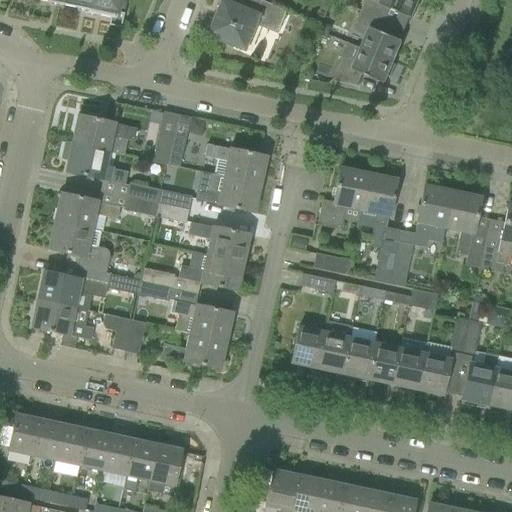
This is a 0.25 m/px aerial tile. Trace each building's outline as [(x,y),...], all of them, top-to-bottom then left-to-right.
[(60,0),(59,6),(85,12),(86,12),(88,0),(60,0)] [(88,0),(86,12),(85,12),(85,14),(86,14),(109,19),(114,20),(115,13),(118,0),(88,0)] [(257,0),(252,13),(224,1),(219,15),(217,14),(217,16),(218,16),(216,23),(214,22),(214,23),(215,24),(209,37),(246,52),(257,27),(277,35),(287,12),(257,0)] [(366,0),(361,12),(385,22),(389,11),(411,20),(419,0),(366,0)] [(380,33),(385,22),(361,12),(353,31),(366,40),(361,50),(393,64),(402,42),(380,33)] [(322,26),(319,33),(328,36),(331,28),(323,24),(322,26)] [(342,58),(332,82),(358,88),(362,76),(384,85),(387,78),(390,79),(396,66),(393,65),(393,64),(361,50),(348,45),(342,58)] [(306,67),(302,76),(311,81),(314,75),(312,70),(306,67)] [(78,117),(72,145),(106,153),(122,157),(126,142),(133,143),(136,131),(113,126),(113,125),(78,117)] [(151,163),(164,166),(171,135),(158,132),(151,163)] [(171,135),(164,166),(165,166),(178,169),(185,138),(171,135)] [(102,169),(105,153),(64,144),(61,160),(68,162),(66,172),(65,172),(64,173),(124,186),(127,174),(102,169)] [(224,179),(259,187),(259,186),(258,186),(263,160),(265,160),(265,159),(206,146),(204,158),(215,160),(212,176),(224,179)] [(321,202),(316,227),(339,232),(341,222),(344,209),(360,212),(367,175),(366,177),(340,171),(340,170),(339,169),(332,204),(321,202)] [(368,175),(367,175),(360,212),(375,215),(373,228),(370,239),(372,239),(370,249),(380,251),(377,268),(374,282),(388,285),(399,233),(385,230),(391,201),(395,181),(394,181),(394,183),(367,177),(368,175)] [(224,179),(212,176),(208,176),(205,191),(196,189),(193,202),(233,211),(253,215),(253,214),(252,213),(257,187),(224,179)] [(156,205),(159,192),(128,185),(125,199),(156,205)] [(399,233),(388,285),(403,288),(406,274),(411,247),(423,250),(425,242),(441,245),(444,229),(451,193),(450,194),(424,189),(424,187),(423,187),(419,207),(413,236),(399,233)] [(156,205),(187,212),(190,199),(159,192),(156,205)] [(451,193),(444,229),(459,232),(454,256),(465,259),(463,267),(478,270),(486,232),(473,229),(479,199),(478,198),(478,200),(452,195),(452,193),(451,193)] [(53,223),(55,224),(89,231),(92,216),(116,221),(119,208),(59,195),(59,196),(61,196),(55,222),(54,222),(53,223)] [(122,212),(153,219),(156,205),(125,199),(122,212)] [(156,205),(153,219),(184,226),(187,212),(156,205)] [(501,235),(486,232),(478,270),(501,275),(503,266),(507,267),(509,258),(511,258),(511,207),(508,207),(508,205),(507,205),(501,235)] [(47,250),(47,251),(67,255),(78,258),(75,269),(104,276),(104,275),(107,264),(108,259),(108,258),(107,255),(106,252),(104,251),(102,250),(96,249),(95,249),(98,233),(89,231),(55,224),(49,250),(47,250)] [(211,241),(207,258),(240,265),(242,265),(242,264),(241,264),(246,238),(248,238),(248,237),(189,224),(186,235),(211,241)] [(292,237),(289,247),(303,251),(306,240),(292,237)] [(180,267),(177,280),(216,289),(236,293),(236,292),(235,291),(240,265),(207,258),(190,254),(187,269),(183,268),(180,267)] [(346,277),(349,262),(314,255),(311,270),(346,277)] [(109,276),(104,275),(104,276),(75,269),(73,279),(62,277),(42,273),(42,274),(44,274),(38,301),(37,300),(36,301),(38,302),(72,309),(76,293),(99,298),(102,289),(106,290),(136,297),(139,283),(109,276)] [(139,283),(170,291),(173,277),(143,270),(139,283)] [(298,287),(318,291),(331,294),(334,283),(301,275),(298,287)] [(419,276),(417,285),(430,288),(432,278),(419,276)] [(170,291),(139,283),(136,297),(168,304),(170,291)] [(359,288),(343,285),(341,293),(357,297),(359,288)] [(359,288),(357,297),(373,300),(375,292),(359,288)] [(409,299),(407,308),(432,313),(436,297),(411,291),(409,299)] [(472,297),(458,294),(456,301),(471,304),(472,297)] [(392,295),(390,304),(407,308),(409,299),(392,295)] [(473,297),(471,304),(472,304),(478,306),(486,307),(487,300),(473,297)] [(87,313),(72,309),(38,302),(32,328),(30,328),(30,329),(61,336),(58,346),(73,349),(75,338),(90,342),(92,330),(84,328),(87,313)] [(190,336),(223,343),(225,343),(225,342),(223,342),(229,316),(231,316),(231,315),(212,310),(172,302),(169,314),(177,316),(174,332),(190,336)] [(468,323),(467,323),(460,356),(472,359),(471,367),(468,366),(459,405),(474,409),(476,403),(486,405),(485,407),(486,407),(494,372),(496,359),(472,354),(478,325),(474,324),(478,306),(472,304),(468,323)] [(110,350),(124,353),(131,322),(117,320),(110,350)] [(460,356),(467,323),(455,320),(448,354),(460,356)] [(137,356),(144,325),(131,322),(124,353),(137,356)] [(325,323),(315,371),(316,371),(316,369),(340,374),(340,376),(351,328),(325,323)] [(315,370),(315,371),(323,335),(318,334),(297,330),(290,365),(291,365),(291,364),(315,369),(315,370)] [(190,336),(188,345),(187,351),(162,345),(160,358),(182,362),(182,363),(219,371),(219,370),(217,369),(223,343),(190,336)] [(365,381),(366,381),(366,380),(373,346),(372,346),(348,341),(340,376),(341,376),(341,374),(365,379),(365,381)] [(366,380),(390,385),(397,351),(373,346),(366,380)] [(415,392),(416,392),(423,357),(397,351),(390,385),(390,386),(391,387),(391,385),(415,390),(415,392)] [(423,357),(416,392),(416,390),(440,395),(439,397),(441,397),(448,362),(423,357)] [(510,412),(511,412),(511,406),(511,375),(494,372),(486,407),(487,407),(487,406),(511,410),(510,412)] [(7,451),(31,456),(39,422),(14,417),(12,429),(8,448),(7,451)] [(31,456),(54,461),(62,427),(39,422),(31,456)] [(1,427),(0,431),(0,446),(8,448),(12,429),(1,427)] [(54,461),(78,466),(85,432),(62,427),(54,461)] [(85,432),(78,466),(101,471),(109,437),(85,432)] [(101,471),(125,477),(132,442),(109,437),(101,471)] [(156,447),(132,442),(125,477),(122,492),(133,494),(136,479),(148,482),(156,447)] [(157,447),(156,447),(148,482),(146,493),(161,497),(163,485),(172,487),(180,452),(169,450),(169,447),(157,444),(157,447)] [(253,481),(252,482),(268,486),(271,473),(255,470),(253,481)] [(288,511),(296,477),(271,472),(271,473),(268,486),(264,507),(275,509),(274,511),(288,511)] [(296,477),(288,511),(312,511),(319,482),(296,477)] [(0,494),(22,499),(24,488),(0,482),(0,494)] [(319,482),(312,511),(337,511),(342,487),(319,482)] [(342,487),(337,511),(361,511),(366,492),(342,487)] [(24,488),(22,499),(27,500),(36,502),(38,491),(24,488)] [(386,511),(389,497),(366,492),(361,511),(386,511)] [(61,496),(48,493),(45,504),(59,507),(61,496)] [(389,497),(386,511),(411,511),(414,503),(389,497)] [(71,498),(69,509),(82,511),(83,511),(86,501),(75,498),(71,498)] [(0,511),(24,511),(26,505),(0,499),(0,511)]
